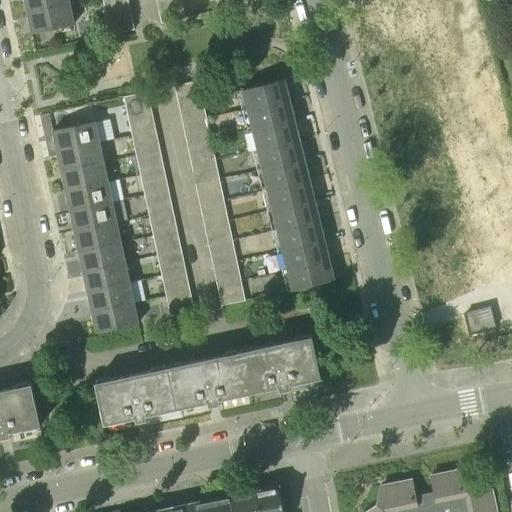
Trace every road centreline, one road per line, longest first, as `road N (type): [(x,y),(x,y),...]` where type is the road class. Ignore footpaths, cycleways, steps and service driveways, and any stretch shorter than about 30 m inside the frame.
road 1 (residential): [(416,413),(317,0)]
road 2 (residential): [(0,502),(302,437)]
road 3 (residential): [(0,351),(22,335),(36,305),(0,99)]
